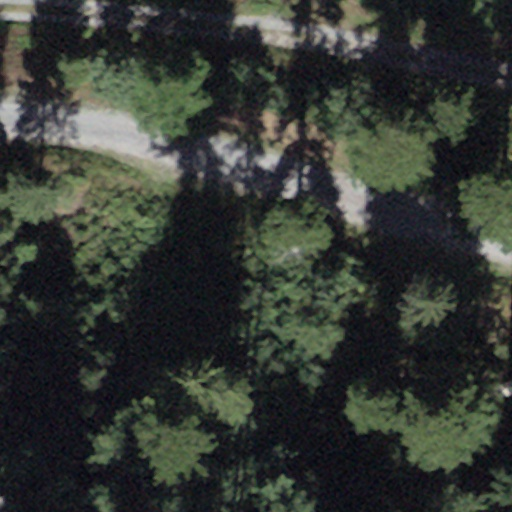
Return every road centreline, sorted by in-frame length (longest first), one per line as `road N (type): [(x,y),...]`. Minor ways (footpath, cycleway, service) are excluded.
road 1 (track): [(0,111),(197,139),(345,179),(511,241)]
road 2 (track): [(511,80),(184,17),(28,0)]
